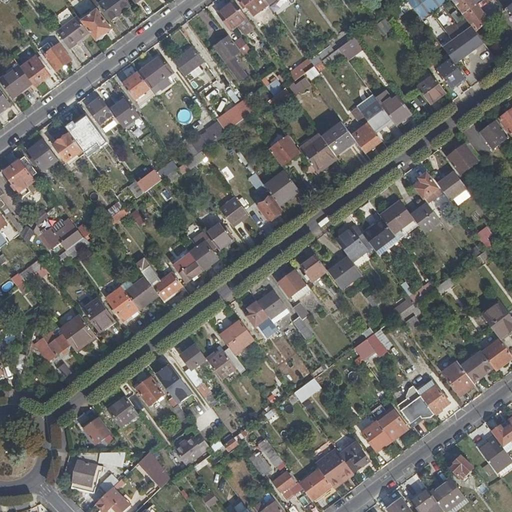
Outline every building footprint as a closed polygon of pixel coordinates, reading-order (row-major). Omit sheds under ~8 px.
[(130,4),(126,0),(108,0),(101,6),(105,11),(112,21),(119,16),(117,13),(130,4)] [(268,4),(265,0),(242,0),(254,16),(269,5),(268,4)] [(406,0),(422,21),(450,0),(406,0)] [(456,0),(459,3),(456,6),(463,16),(477,5),(484,0),(456,0)] [(234,2),(219,14),(230,29),(238,24),(245,34),(253,28),(234,2)] [(132,7),(130,4),(117,13),(119,16),(132,7)] [(487,18),(477,5),(463,16),(472,28),(475,32),(500,14),(497,10),(496,11),(487,18)] [(98,10),(83,21),(98,41),(113,30),(98,10)] [(66,26),(58,32),(71,49),(91,35),(79,20),(77,17),(66,26)] [(363,22),(367,27),(370,25),(373,23),(369,17),(363,22)] [(472,28),(443,49),(450,60),(455,66),(484,44),(475,32),(472,28)] [(240,51),(228,36),(214,47),(240,81),(247,76),(233,57),(240,51)] [(251,50),(242,38),(236,43),(244,55),(251,50)] [(351,39),(338,49),(342,53),(354,44),(351,39)] [(46,56),(57,71),(72,60),(61,45),(46,56)] [(329,55),(333,52),(329,46),(310,60),(310,61),(314,66),(322,61),(329,55)] [(193,48),(190,50),(200,64),(203,61),(193,48)] [(342,53),(338,49),(334,51),(333,52),(329,55),(333,60),(342,53)] [(190,50),(174,62),(184,76),(191,71),(198,65),(200,64),(190,50)] [(161,56),(138,73),(149,87),(157,82),(161,87),(168,82),(164,76),(172,71),(161,56)] [(37,57),(22,68),(26,74),(33,83),(35,86),(37,87),(52,77),(49,73),(41,62),(38,59),(37,57)] [(41,62),(49,73),(51,70),(41,57),(38,59),(41,62)] [(455,66),(450,60),(437,70),(452,90),(465,80),(455,66)] [(310,61),(291,76),(294,81),(295,80),(305,73),(314,67),(314,66),(310,61)] [(221,80),(226,76),(216,64),(211,68),(220,81),(221,80)] [(20,65),(0,79),(0,80),(0,81),(13,98),(33,83),(26,74),(22,68),(20,65)] [(200,69),(198,65),(191,71),(193,74),(200,69)] [(314,67),(305,73),(310,80),(319,74),(314,67)] [(149,87),(138,73),(123,84),(139,106),(155,95),(149,87)] [(226,76),(221,80),(225,84),(231,80),(227,75),(226,76)] [(417,88),(430,106),(446,94),(433,76),(417,88)] [(267,86),(270,84),(265,77),(262,79),(267,86)] [(270,84),(267,86),(269,89),(274,96),(284,89),(276,79),(270,84)] [(295,80),(294,81),(288,86),(291,89),(295,87),(299,92),(309,85),(305,79),(298,84),(295,80)] [(33,83),(13,98),(15,101),(35,86),(33,83)] [(274,96),(269,89),(268,90),(265,85),(256,92),(264,102),(266,101),(267,102),(274,96)] [(0,114),(11,107),(0,91),(0,114)] [(373,95),(356,107),(357,108),(364,117),(380,105),(376,100),(373,95)] [(396,126),(411,114),(399,97),(392,102),(391,100),(386,103),(381,96),(376,100),(380,105),(385,111),(393,122),(396,126)] [(110,110),(101,98),(89,108),(101,124),(114,115),(110,110)] [(110,110),(114,115),(124,129),(140,117),(126,98),(110,110)] [(254,111),(246,101),(234,109),(242,120),(244,119),(245,118),(254,111)] [(376,134),(393,122),(385,111),(380,105),(364,117),(376,134)] [(365,154),(382,141),(376,134),(364,117),(357,108),(352,112),(363,127),(352,136),(356,142),(365,154)] [(187,122),(189,111),(181,109),(179,120),(187,122)] [(242,120),(234,109),(218,121),(226,132),(238,124),(242,120)] [(511,110),(499,120),(511,136),(511,135),(511,110)] [(86,114),(66,129),(69,133),(84,153),(85,155),(97,146),(100,151),(109,144),(86,114)] [(249,125),(244,119),(242,120),(238,124),(242,129),(249,125)] [(202,151),(225,133),(226,132),(218,121),(207,130),(208,132),(192,144),(195,148),(199,153),(202,151)] [(480,134),(486,142),(492,150),(508,138),(496,122),(480,134)] [(336,157),(356,142),(352,136),(342,123),(323,138),(336,157)] [(69,164),(84,153),(69,133),(54,144),(69,164)] [(300,153),(288,136),(270,150),(283,166),(300,153)] [(331,165),(338,160),(336,157),(323,138),(322,138),(302,153),(314,170),(317,173),(330,164),(331,165)] [(475,138),(468,142),(477,154),(483,150),(475,138)] [(44,171),(58,160),(44,140),(29,151),(44,171)] [(477,154),(468,142),(448,158),(461,175),(481,159),(477,154)] [(492,150),(486,142),(484,143),(490,151),(492,150)] [(195,148),(192,144),(191,143),(186,147),(189,152),(195,148)] [(193,157),(199,153),(195,148),(189,152),(193,157)] [(477,154),(481,159),(487,155),(483,150),(477,154)] [(208,159),(202,151),(199,153),(193,157),(185,163),(190,169),(194,165),(203,159),(205,162),(208,159)] [(2,174),(20,198),(31,190),(28,186),(36,180),(33,176),(37,173),(25,156),(2,174)] [(162,162),(170,174),(177,169),(168,157),(162,162)] [(190,169),(193,173),(198,170),(194,165),(190,169)] [(317,187),(324,182),(317,173),(314,170),(308,174),(317,187)] [(146,191),(162,179),(156,172),(141,184),(146,191)] [(466,190),(453,172),(438,184),(450,201),(466,190)] [(280,206),(300,192),(286,173),(266,187),(280,206)] [(421,182),(414,187),(427,204),(436,198),(433,193),(438,189),(427,174),(419,180),(421,182)] [(145,192),(137,181),(129,187),(138,198),(143,194),(145,192)] [(0,188),(0,205),(20,233),(24,230),(20,224),(19,225),(4,205),(5,204),(0,197),(0,195),(3,193),(0,188)] [(152,188),(145,192),(149,197),(156,192),(152,188)] [(272,197),(259,207),(270,221),(282,212),(272,197)] [(220,209),(233,227),(239,222),(238,220),(247,213),(236,198),(220,209)] [(511,214),(511,201),(510,198),(503,203),(511,214)] [(120,201),(114,206),(119,212),(125,207),(120,201)] [(411,216),(401,202),(381,217),(396,236),(398,240),(419,226),(413,218),(411,216)] [(440,222),(427,204),(411,216),(413,218),(419,226),(424,233),(440,222)] [(114,206),(101,216),(105,222),(119,212),(114,206)] [(119,212),(105,222),(109,227),(129,212),(125,207),(119,212)] [(131,215),(138,225),(143,221),(135,211),(131,215)] [(239,222),(249,215),(247,213),(238,220),(239,222)] [(0,247),(0,248),(9,242),(0,229),(0,228),(7,223),(2,216),(0,217),(0,247)] [(381,217),(362,232),(372,246),(376,252),(396,236),(381,217)] [(78,242),(86,237),(84,235),(83,236),(70,218),(65,222),(68,226),(57,234),(52,227),(44,234),(55,248),(73,235),(78,242)] [(68,226),(65,222),(63,220),(52,227),(57,234),(68,226)] [(218,248),(219,250),(234,239),(222,222),(207,234),(218,248)] [(362,232),(356,225),(336,241),(349,257),(353,263),(368,251),(367,250),(372,246),(362,232)] [(35,232),(27,226),(22,235),(28,243),(35,232)] [(477,237),(483,245),(487,242),(492,238),(487,230),(477,237)] [(197,262),(203,271),(218,259),(213,252),(218,248),(207,234),(205,231),(193,240),(198,247),(190,252),(197,262)] [(91,244),(86,237),(78,242),(83,250),(91,244)] [(193,240),(185,246),(187,248),(190,252),(198,247),(193,240)] [(484,247),(487,250),(491,247),(487,242),(483,245),(484,247)] [(498,255),(492,247),(491,247),(487,250),(493,259),(498,255)] [(196,263),(197,262),(190,252),(187,248),(171,261),(187,283),(203,272),(196,263)] [(72,260),(66,252),(57,258),(59,262),(63,259),(67,263),(72,260)] [(0,261),(2,265),(8,260),(5,255),(0,258),(0,261)] [(328,271),(317,256),(303,267),(308,274),(306,276),(309,281),(311,279),(314,282),(328,271)] [(353,263),(349,257),(338,265),(329,272),(342,289),(361,274),(353,263)] [(164,300),(184,286),(164,259),(159,263),(167,274),(160,279),(153,268),(151,270),(143,260),(137,264),(146,276),(160,295),(164,300)] [(21,276),(25,282),(45,267),(41,261),(21,276)] [(328,269),(329,272),(338,265),(336,263),(328,269)] [(10,278),(17,288),(25,282),(21,276),(18,272),(10,278)] [(311,290),(307,285),(306,286),(295,272),(279,283),(290,298),(291,297),(295,302),(311,290)] [(152,301),(160,295),(146,276),(126,291),(139,308),(151,299),(152,301)] [(435,289),(439,295),(457,282),(453,276),(435,289)] [(124,320),(139,309),(139,308),(126,291),(123,287),(108,298),(124,320)] [(273,291),(258,302),(271,320),(286,308),(273,291)] [(367,299),(374,308),(380,304),(373,295),(367,299)] [(101,331),(116,320),(100,298),(85,309),(101,331)] [(139,309),(140,310),(152,301),(151,299),(139,308),(139,309)] [(392,315),(395,319),(415,304),(412,300),(392,315)] [(271,320),(258,302),(249,309),(253,314),(249,317),(256,327),(257,326),(267,339),(276,333),(277,335),(280,332),(274,323),(271,320)] [(508,335),(511,332),(511,318),(501,303),(485,315),(495,329),(501,337),(506,333),(508,335)] [(300,304),(294,308),(297,312),(300,317),(302,320),(304,319),(306,321),(308,319),(307,318),(309,316),(300,304)] [(395,319),(399,324),(418,309),(415,304),(395,319)] [(286,308),(271,320),(274,323),(289,312),(286,308)] [(61,330),(76,350),(96,335),(81,315),(61,330)] [(411,330),(420,323),(415,315),(406,322),(411,330)] [(499,339),(501,337),(495,329),(485,315),(483,316),(499,339)] [(302,320),(300,317),(294,322),(308,341),(314,336),(302,320)] [(241,322),(221,336),(229,347),(234,354),(254,339),(241,322)] [(368,338),(375,334),(371,328),(364,333),(368,338)] [(59,338),(53,330),(35,343),(48,361),(63,350),(65,353),(68,351),(66,348),(70,345),(63,335),(59,338)] [(375,334),(368,338),(375,348),(381,344),(375,334)] [(78,353),(98,338),(96,335),(76,350),(78,353)] [(368,338),(355,349),(364,362),(378,352),(375,348),(368,338)] [(493,368),(496,371),(511,359),(511,356),(508,350),(500,340),(482,353),(493,368)] [(207,359),(196,344),(181,356),(192,370),(207,359)] [(234,354),(229,347),(224,351),(209,362),(222,379),(236,368),(240,373),(246,369),(234,354)] [(222,348),(207,359),(209,362),(224,351),(222,348)] [(461,366),(473,383),(493,368),(482,353),(481,352),(461,366)] [(59,369),(65,377),(73,371),(66,363),(59,369)] [(311,374),(315,378),(329,368),(326,363),(311,374)] [(461,397),(476,386),(473,383),(461,366),(458,363),(444,374),(461,397)] [(170,364),(156,374),(173,398),(178,404),(192,395),(170,364)] [(200,377),(193,382),(205,398),(212,392),(200,377)] [(150,406),(160,398),(163,396),(165,395),(153,378),(138,389),(150,406)] [(435,415),(442,409),(450,404),(432,379),(417,390),(420,395),(435,415)] [(318,392),(320,395),(321,394),(312,381),(296,393),(304,403),(318,392)] [(431,419),(436,416),(435,415),(420,395),(417,390),(414,386),(409,390),(408,399),(403,402),(418,423),(423,419),(426,419),(431,419)] [(140,414),(127,396),(109,409),(122,427),(140,414)] [(187,424),(190,421),(187,416),(183,410),(178,404),(173,398),(170,401),(187,424)] [(398,407),(413,427),(418,423),(403,402),(398,407)] [(204,425),(217,419),(211,406),(198,412),(204,425)] [(377,421),(393,441),(409,430),(393,409),(377,421)] [(85,429),(96,444),(111,433),(100,418),(85,429)] [(413,427),(414,429),(426,419),(423,419),(418,423),(413,427)] [(377,453),(393,441),(377,421),(362,432),(377,453)] [(511,428),(510,426),(504,431),(501,427),(493,432),(504,447),(503,448),(506,453),(511,448),(511,428)] [(211,448),(200,433),(194,437),(193,436),(182,444),(182,443),(174,448),(187,466),(211,448)] [(489,444),(480,451),(497,474),(511,462),(511,460),(506,453),(503,448),(493,435),(486,440),(489,444)] [(239,444),(235,438),(225,445),(229,451),(239,444)] [(284,464),(266,439),(259,444),(268,456),(276,466),(280,463),(282,466),(284,464)] [(340,455),(357,443),(355,441),(345,449),(343,446),(337,450),(340,455)] [(340,455),(354,473),(370,461),(357,443),(340,455)] [(336,449),(316,464),(320,470),(333,486),(334,488),(354,473),(340,455),(337,450),(336,449)] [(101,459),(103,452),(82,452),(75,484),(97,490),(102,472),(98,471),(99,467),(101,459)] [(118,462),(119,452),(109,452),(108,460),(118,462)] [(155,456),(151,452),(140,463),(161,489),(172,479),(160,462),(155,456)] [(155,456),(160,462),(163,460),(158,453),(155,456)] [(451,469),(462,480),(473,468),(461,457),(454,464),(455,465),(451,469)] [(257,469),(263,476),(272,469),(267,461),(257,469)] [(300,484),(313,501),(333,486),(320,470),(300,484)] [(282,495),(289,489),(296,484),(287,472),(273,483),(282,495)] [(101,486),(108,494),(115,487),(120,482),(113,475),(101,486)] [(450,477),(430,492),(432,495),(452,480),(450,477)] [(465,497),(452,480),(432,495),(444,511),(465,497)] [(108,494),(98,503),(106,511),(108,511),(109,511),(125,511),(132,506),(115,487),(108,494)] [(289,489),(282,495),(287,501),(293,496),(289,489)] [(428,490),(411,503),(418,511),(442,511),(444,511),(432,495),(430,492),(428,490)] [(214,494),(205,501),(211,508),(219,501),(214,494)] [(465,497),(444,511),(456,511),(469,503),(465,497)] [(410,511),(411,511),(401,498),(387,509),(389,511),(410,511)] [(238,511),(242,511),(247,509),(242,501),(235,506),(238,511)] [(257,506),(255,508),(258,511),(283,511),(277,502),(266,510),(261,504),(257,506)]
